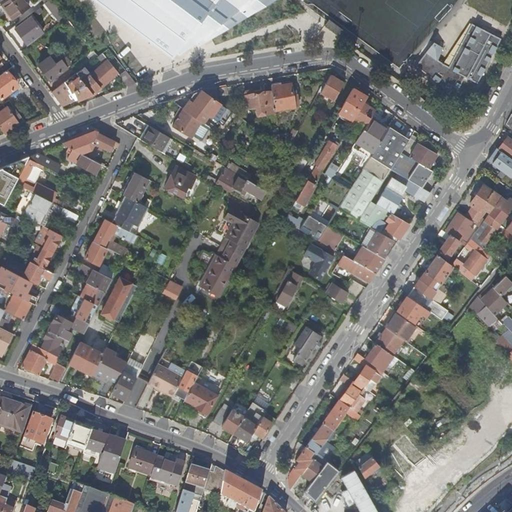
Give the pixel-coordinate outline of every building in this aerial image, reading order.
[(11,21),(30,7),(24,0),(9,0),(1,6),(11,21)] [(49,0),(46,3),(61,22),(66,18),(50,0),(49,0)] [(42,33),(31,18),(15,29),(27,45),(42,33)] [(325,27),(338,37),(343,32),(329,21),(325,27)] [(434,44),(416,67),(445,88),(448,84),(458,89),(464,77),(478,83),(501,39),(472,24),(449,67),(443,64),(438,60),(443,47),(434,44)] [(117,74),(102,54),(76,73),(81,79),(92,93),(117,74)] [(91,54),(83,60),(86,64),(95,58),(91,54)] [(60,60),(54,64),(50,57),(38,66),(50,81),(51,80),(53,82),(58,78),(56,76),(67,69),(66,67),(70,64),(65,58),(61,61),(60,60)] [(83,60),(82,59),(72,67),(76,72),(86,64),(83,60)] [(0,98),(1,100),(13,90),(8,83),(13,80),(6,71),(0,75),(0,98)] [(343,84),(327,75),(318,93),(333,101),(343,84)] [(79,101),(93,95),(92,93),(81,79),(74,84),(78,89),(74,92),(73,90),(71,91),(72,93),(71,94),(69,92),(67,93),(69,95),(68,96),(63,90),(68,86),(65,81),(50,92),(61,107),(78,99),(79,101)] [(13,80),(8,83),(13,90),(18,87),(13,80)] [(271,88),(271,89),(271,92),(275,112),(299,107),(297,95),(292,96),(292,92),(291,85),(281,87),(271,88)] [(220,123),(229,110),(218,102),(216,88),(201,91),(192,94),(188,101),(192,104),(190,108),(198,113),(200,110),(220,123)] [(353,121),(354,119),(365,101),(367,97),(353,89),(339,112),(353,121)] [(275,112),(271,92),(254,95),(245,97),(244,97),(246,109),(256,107),(258,117),(275,113),(275,112)] [(172,102),(177,105),(184,110),(187,106),(185,104),(186,103),(180,99),(172,102)] [(355,128),(360,131),(355,138),(357,140),(370,119),(372,117),(376,110),(367,105),(368,103),(365,101),(354,119),(358,121),(355,128)] [(0,106),(0,127),(4,134),(19,125),(17,120),(20,117),(15,110),(11,112),(7,107),(5,108),(3,104),(0,106)] [(180,108),(176,115),(179,117),(176,121),(172,128),(191,139),(192,137),(199,125),(201,122),(180,108)] [(387,130),(389,128),(372,117),(370,119),(387,130)] [(387,130),(370,119),(357,140),(353,146),(368,155),(361,167),(363,168),(387,130)] [(146,124),(137,139),(141,141),(150,126),(146,124)] [(208,130),(199,125),(192,137),(201,142),(208,130)] [(160,152),(169,138),(150,126),(141,141),(160,152)] [(389,169),(390,169),(401,153),(409,140),(389,128),(387,130),(363,168),(342,202),(338,209),(367,225),(372,228),(380,233),(386,224),(382,221),(388,212),(369,201),(389,169)] [(293,130),(286,143),(282,141),(286,135),(278,130),(278,129),(271,130),(272,136),(271,136),(272,139),(274,140),(269,147),(277,153),(279,149),(286,154),(288,149),(290,146),(297,132),(293,130)] [(115,142),(94,132),(62,144),(69,147),(86,157),(85,154),(91,151),(94,145),(99,147),(97,150),(100,151),(101,149),(110,153),(112,147),(115,142)] [(419,139),(412,135),(409,140),(401,153),(418,162),(429,169),(437,154),(417,142),(419,139)] [(511,159),(511,140),(507,137),(498,149),(511,159)] [(169,138),(160,152),(163,154),(171,139),(169,138)] [(317,166),(308,180),(315,184),(338,146),(329,141),(315,165),(317,166)] [(96,175),(101,165),(86,157),(69,147),(66,153),(70,155),(68,159),(77,164),(96,175)] [(511,159),(498,149),(496,148),(488,161),(511,178),(511,159)] [(401,153),(390,169),(399,175),(407,179),(408,180),(422,188),(432,171),(429,169),(418,162),(401,153)] [(60,167),(36,154),(28,157),(27,159),(44,167),(57,174),(60,167)] [(89,155),(86,157),(101,165),(103,161),(92,155),(89,155)] [(27,159),(28,157),(0,168),(0,200),(5,203),(15,184),(27,159)] [(301,175),(309,161),(303,158),(295,171),(301,175)] [(43,171),(44,167),(27,159),(15,184),(64,208),(66,204),(55,198),(58,193),(36,182),(34,188),(25,183),(34,166),(43,171)] [(330,163),(324,173),(332,178),(339,168),(330,163)] [(36,182),(43,171),(34,166),(25,183),(34,188),(36,182)] [(195,189),(191,187),(196,178),(176,167),(177,166),(176,166),(164,188),(189,201),(195,189)] [(218,182),(217,181),(215,184),(218,185),(230,191),(232,187),(240,192),(242,188),(246,190),(262,199),(266,191),(226,167),(218,182)] [(129,182),(123,194),(125,195),(136,201),(148,179),(134,172),(129,182)] [(399,175),(396,180),(405,185),(408,180),(407,179),(399,175)] [(404,189),(424,201),(430,193),(422,188),(408,180),(405,185),(396,180),(391,177),(376,204),(391,213),(392,214),(402,196),(400,195),(404,189)] [(317,185),(315,184),(308,180),(293,205),(301,210),(304,205),(305,206),(310,197),(312,198),(313,196),(311,194),(317,185)] [(123,194),(129,182),(127,181),(121,193),(123,194)] [(3,206),(23,216),(39,225),(43,227),(51,211),(61,215),(64,208),(15,184),(5,203),(3,206)] [(480,217),(481,218),(486,210),(480,207),(491,191),(483,185),(470,205),(473,206),(465,217),(476,224),(477,222),(480,217)] [(500,197),(491,191),(480,207),(486,210),(489,213),(500,197)] [(136,201),(125,195),(121,202),(119,208),(115,214),(116,215),(112,222),(135,234),(139,226),(148,208),(141,204),(136,201)] [(332,196),(320,216),(329,222),(338,209),(342,202),(332,196)] [(507,201),(500,197),(489,213),(488,214),(500,224),(511,208),(511,197),(511,196),(507,201)] [(0,235),(1,232),(3,233),(8,225),(17,229),(23,216),(3,206),(0,212),(0,235)] [(75,223),(78,216),(64,208),(61,215),(75,223)] [(140,227),(149,208),(148,208),(139,226),(140,227)] [(232,241),(227,249),(241,256),(259,223),(231,208),(226,217),(237,223),(228,239),(232,241)] [(489,213),(486,210),(481,218),(484,220),(488,214),(489,213)] [(320,216),(311,211),(304,222),(299,230),(309,235),(318,241),(320,237),(327,226),(329,222),(320,216)] [(385,230),(399,239),(409,224),(392,214),(391,213),(386,221),(390,223),(385,230)] [(471,223),(464,218),(457,213),(444,233),(449,236),(458,242),(461,238),(465,241),(473,230),(468,227),(471,223)] [(495,230),(500,224),(488,214),(484,220),(488,224),(478,237),(484,243),(495,229),(495,230)] [(296,221),(287,216),(284,221),(299,230),(304,222),(298,218),(296,221)] [(225,237),(228,239),(237,223),(226,217),(225,219),(233,223),(225,237)] [(465,217),(464,218),(471,223),(474,226),(476,224),(465,217)] [(131,242),(135,234),(112,222),(105,219),(94,241),(110,250),(123,257),(127,249),(112,241),(116,234),(131,242)] [(35,251),(29,261),(44,269),(61,236),(43,227),(39,225),(37,229),(43,232),(38,243),(44,247),(43,249),(30,242),(28,247),(35,251)] [(320,237),(336,246),(343,235),(327,226),(320,237)] [(372,228),(362,246),(364,247),(383,258),(393,240),(380,233),(372,228)] [(511,240),(511,235),(503,228),(498,234),(509,244),(511,240)] [(438,235),(446,240),(449,236),(444,233),(441,230),(438,235)] [(459,247),(461,244),(460,243),(458,242),(449,236),(446,240),(438,252),(448,259),(457,246),(459,247)] [(318,241),(333,250),(336,246),(320,237),(318,241)] [(487,260),(490,256),(471,239),(467,244),(465,247),(452,264),(473,280),(480,269),(482,267),(487,260)] [(108,254),(110,250),(94,241),(85,258),(98,265),(105,252),(108,254)] [(333,257),(310,243),(303,254),(315,261),(308,273),(319,280),(328,264),(329,265),(333,257)] [(364,247),(355,262),(375,274),(385,259),(383,258),(364,247)] [(220,296),(241,256),(227,249),(222,258),(216,254),(212,263),(214,265),(202,287),(220,296)] [(437,254),(424,272),(440,285),(443,281),(445,277),(453,267),(451,266),(437,254)] [(338,264),(369,284),(375,274),(355,262),(343,255),(338,264)] [(50,280),(54,273),(44,269),(29,261),(26,267),(10,259),(5,269),(32,282),(36,284),(41,275),(50,280)] [(90,274),(92,268),(82,263),(80,268),(90,274)] [(102,263),(98,271),(112,278),(116,270),(102,263)] [(200,285),(202,287),(214,265),(212,263),(211,263),(200,285)] [(473,280),(452,264),(451,266),(453,267),(472,281),(473,280)] [(0,287),(31,303),(34,304),(36,300),(25,294),(32,282),(5,269),(4,268),(0,276),(0,287)] [(93,269),(86,282),(105,291),(106,290),(112,278),(98,271),(93,269)] [(277,291),(282,294),(284,290),(289,282),(287,281),(292,271),(289,270),(277,291)] [(289,282),(284,290),(282,294),(277,302),(285,306),(286,307),(303,277),(292,271),(287,281),(289,282)] [(440,285),(424,272),(407,297),(419,305),(424,308),(440,285)] [(498,283),(493,288),(500,295),(511,283),(511,282),(505,276),(502,279),(500,277),(498,279),(500,281),(498,283)] [(137,286),(119,277),(100,314),(118,323),(137,286)] [(478,279),(475,284),(480,288),(484,283),(478,279)] [(105,291),(86,282),(79,296),(98,305),(105,291)] [(341,304),(347,294),(331,283),(331,285),(327,291),(325,293),(341,304)] [(488,283),(477,296),(478,297),(494,315),(507,302),(500,295),(493,288),(488,283)] [(23,320),(31,303),(0,287),(0,308),(8,312),(12,314),(23,320)] [(78,295),(69,313),(76,316),(89,323),(95,311),(98,305),(79,296),(78,295)] [(417,308),(419,305),(407,297),(406,296),(401,304),(399,303),(398,306),(399,307),(395,313),(408,321),(412,314),(417,308)] [(494,315),(478,297),(474,302),(474,303),(470,307),(473,310),(474,310),(489,325),(497,318),(494,315)] [(277,302),(274,307),(282,312),(285,306),(277,302)] [(419,305),(417,308),(427,315),(429,312),(424,308),(419,305)] [(5,319),(8,312),(0,308),(0,327),(2,329),(4,329),(8,321),(5,319)] [(409,339),(416,329),(417,327),(414,325),(408,321),(395,313),(392,318),(390,321),(385,328),(407,343),(409,339)] [(418,318),(412,314),(408,321),(414,325),(418,318)] [(48,329),(48,330),(61,337),(67,340),(71,333),(66,331),(70,322),(68,321),(64,319),(56,315),(52,322),(48,329)] [(81,332),(84,333),(89,323),(76,316),(72,323),(73,323),(72,327),(74,328),(76,329),(75,332),(80,334),(81,332)] [(501,322),(507,329),(511,333),(511,331),(511,320),(508,316),(501,322)] [(498,330),(502,334),(507,329),(501,322),(497,318),(489,325),(495,332),(498,330)] [(213,321),(205,335),(215,340),(219,331),(214,328),(217,323),(213,321)] [(302,365),(322,335),(307,326),(295,344),(300,348),(293,359),(302,365)] [(414,372),(426,357),(407,343),(385,328),(381,334),(379,333),(376,337),(379,338),(375,344),(376,345),(392,356),(414,372)] [(0,354),(1,355),(12,333),(4,329),(2,329),(0,333),(0,354)] [(57,346),(61,337),(48,330),(44,338),(46,339),(41,348),(57,356),(61,348),(57,346)] [(498,337),(494,341),(502,350),(502,349),(506,346),(498,337)] [(79,342),(68,363),(91,375),(91,374),(102,354),(79,342)] [(54,364),(58,356),(57,356),(41,348),(32,344),(21,366),(39,375),(41,369),(43,366),(46,360),(48,361),(51,363),(54,364)] [(506,346),(502,349),(507,354),(511,349),(511,348),(508,344),(506,346)] [(386,364),(392,356),(376,345),(370,354),(367,352),(363,358),(377,369),(383,373),(386,376),(392,368),(386,364)] [(107,378),(116,383),(121,373),(126,363),(114,356),(116,353),(105,347),(102,354),(91,374),(102,380),(104,376),(107,378)] [(363,358),(357,354),(353,360),(364,368),(361,372),(358,376),(353,382),(363,389),(366,391),(369,394),(376,384),(382,376),(381,375),(375,372),(377,369),(363,358)] [(142,366),(128,359),(126,363),(121,373),(116,383),(111,392),(122,398),(121,400),(124,401),(142,366)] [(66,367),(63,366),(57,363),(48,379),(58,383),(66,367)] [(155,387),(172,396),(175,392),(178,386),(186,371),(173,364),(170,370),(158,364),(148,383),(155,387)] [(197,376),(186,371),(178,386),(189,392),(194,383),(197,376)] [(353,382),(343,375),(339,381),(348,387),(346,390),(339,401),(349,408),(357,414),(366,402),(361,398),(358,396),(363,389),(353,382)] [(218,396),(194,383),(189,392),(186,398),(185,400),(193,405),(190,410),(206,418),(218,396)] [(189,392),(178,386),(175,392),(186,398),(189,392)] [(153,389),(171,398),(172,396),(155,387),(153,389)] [(345,389),(337,400),(339,401),(346,390),(345,389)] [(0,423),(22,431),(29,407),(0,397),(0,423)] [(233,434),(247,442),(251,435),(265,412),(268,407),(269,406),(255,398),(248,409),(244,417),(233,434)] [(339,401),(323,423),(332,432),(344,415),(349,408),(339,401)] [(236,402),(232,410),(244,417),(248,409),(236,402)] [(221,409),(220,408),(213,422),(219,425),(227,412),(226,412),(228,408),(223,405),(221,409)] [(279,415),(268,407),(265,412),(276,420),(279,415)] [(344,415),(356,423),(360,417),(357,414),(349,408),(344,415)] [(222,427),(233,434),(244,417),(232,410),(222,427)] [(49,417),(33,411),(20,446),(33,451),(36,441),(43,443),(51,421),(48,420),(49,417)] [(257,435),(262,438),(272,423),(273,424),(276,420),(265,412),(251,435),(255,438),(257,435)] [(67,420),(68,417),(62,415),(54,437),(68,442),(75,423),(67,420)] [(92,429),(75,423),(68,442),(67,445),(84,451),(85,449),(91,431),(92,429)] [(323,423),(306,447),(316,454),(330,434),(332,432),(323,423)] [(108,437),(91,431),(85,449),(95,452),(101,454),(100,456),(102,456),(108,437)] [(333,436),(330,434),(316,454),(301,475),(311,482),(327,462),(321,458),(324,454),(321,452),(333,436)] [(125,442),(108,437),(102,456),(101,457),(100,459),(96,474),(113,479),(125,442)] [(295,449),(301,453),(306,447),(298,442),(295,449)] [(295,470),(288,481),(289,490),(290,490),(301,475),(316,454),(306,447),(301,453),(296,461),(298,463),(294,469),(295,470)] [(137,470),(152,475),(157,457),(135,449),(129,467),(137,470)] [(364,477),(379,465),(368,452),(355,462),(364,477)] [(164,459),(157,457),(152,475),(150,478),(177,487),(185,463),(165,456),(164,459)] [(59,466),(41,460),(38,469),(55,476),(59,466)] [(338,470),(327,462),(311,482),(304,493),(314,501),(338,470)] [(216,467),(212,465),(210,472),(204,489),(208,491),(216,467)] [(185,483),(204,489),(210,472),(191,466),(185,483)] [(208,491),(221,495),(224,471),(216,467),(208,491)] [(251,511),(254,511),(262,491),(224,471),(221,495),(221,496),(251,511)] [(47,511),(132,511),(135,504),(73,482),(65,505),(51,500),(47,511)] [(204,489),(185,483),(183,490),(194,494),(202,496),(204,489)] [(188,511),(194,494),(183,490),(176,511),(188,511)] [(283,511),(268,497),(262,511),(283,511)] [(6,498),(6,499),(0,511),(12,511),(13,510),(16,502),(6,498)]
